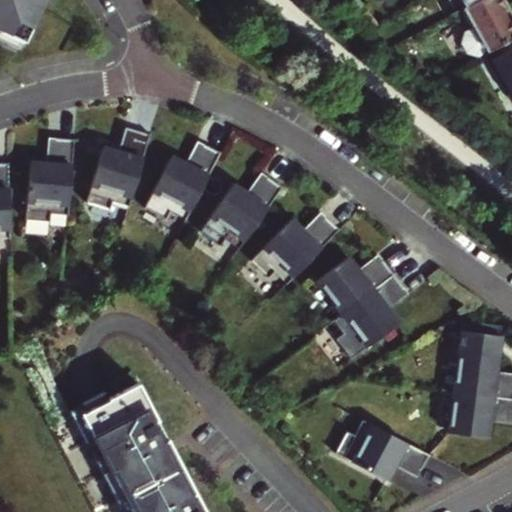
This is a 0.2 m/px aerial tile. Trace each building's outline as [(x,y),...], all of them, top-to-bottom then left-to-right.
[(0,0),(0,31),(27,44),(47,0),(0,0)] [(465,6),(475,0),(435,0),(446,17),(462,8),(465,6)] [(484,54),(511,38),(511,21),(500,0),(475,0),(465,6),(462,8),(465,18),(471,23),(472,26),(464,31),(460,45),(466,54),(478,57),(484,54)] [(511,103),(511,38),(484,54),(511,103)] [(131,124),(124,122),(116,146),(124,148),(131,124)] [(128,201),(149,130),(131,124),(124,148),(116,146),(102,141),(85,197),(108,204),(111,196),(128,201)] [(54,135),(46,134),(44,159),(52,159),(54,135)] [(66,210),(73,136),(54,135),(52,159),(44,159),(28,157),(23,215),(48,217),(49,208),(66,210)] [(202,141),(195,137),(183,160),(190,163),(202,141)] [(183,216),(218,150),(202,141),(190,163),(183,160),(169,152),(142,203),(164,215),(168,207),(183,216)] [(266,174),(259,169),(245,189),(251,194),(266,174)] [(238,245),(281,184),(266,174),(251,194),(245,189),(232,180),(199,227),(219,242),(224,235),(238,245)] [(326,212),(320,206),(302,224),(308,230),(326,212)] [(288,278),(339,225),(326,212),(308,230),(302,224),(291,214),(251,255),(269,273),(275,266),(288,278)] [(382,248),(362,263),(367,270),(387,255),(382,248)] [(362,263),(352,251),(321,275),(346,308),(397,269),(387,255),(367,270),(362,263)] [(388,299),(408,284),(397,269),(346,308),(371,341),(403,317),(393,305),(388,299)] [(413,290),(408,284),(388,299),(393,305),(413,290)] [(504,354),(465,348),(459,389),(511,397),(511,378),(501,377),(502,369),(504,354)] [(511,370),(502,369),(501,377),(511,378),(511,370)] [(156,420),(136,382),(106,398),(80,412),(91,434),(103,456),(118,485),(122,483),(133,505),(130,507),(132,511),(204,511),(172,451),(167,454),(161,442),(150,423),(156,420)] [(453,430),(492,436),(494,421),(496,413),(511,415),(511,397),(459,389),(453,430)] [(106,398),(102,391),(67,409),(83,439),(91,434),(80,412),(106,398)] [(511,415),(496,413),(494,421),(511,423),(511,415)] [(430,454),(365,419),(357,435),(349,430),(338,452),(389,479),(396,466),(400,458),(422,470),(430,454)] [(167,439),(156,420),(150,423),(161,442),(167,439)] [(103,456),(95,461),(121,511),(132,511),(130,507),(133,505),(122,483),(118,485),(103,456)] [(422,470),(400,458),(396,466),(418,477),(422,470)]
